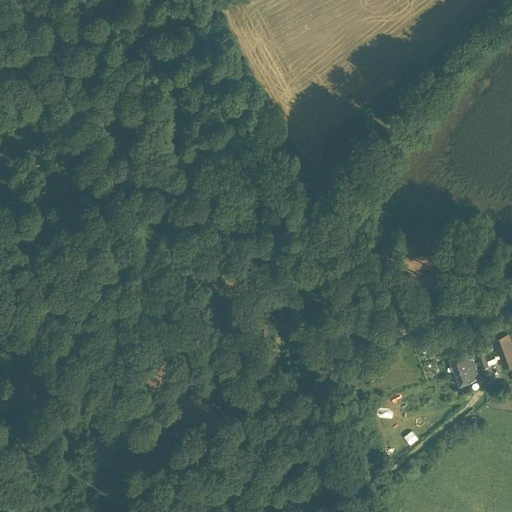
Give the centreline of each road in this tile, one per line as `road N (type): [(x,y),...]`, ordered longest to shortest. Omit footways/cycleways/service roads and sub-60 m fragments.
road 1 (track): [(511,277),(449,315),(323,363),(244,200),(182,126),(109,58)]
road 2 (unclassified): [(353,511),(325,326),(329,224),(414,98),(511,9)]
road 3 (track): [(0,89),(103,160),(306,450)]
road 4 (track): [(73,0),(109,58),(87,102),(0,214)]
road 5 (track): [(498,377),(354,499),(334,489),(306,450)]
road 6 (track): [(139,511),(29,450),(0,419)]
road 7 (track): [(306,450),(269,462),(192,511)]
